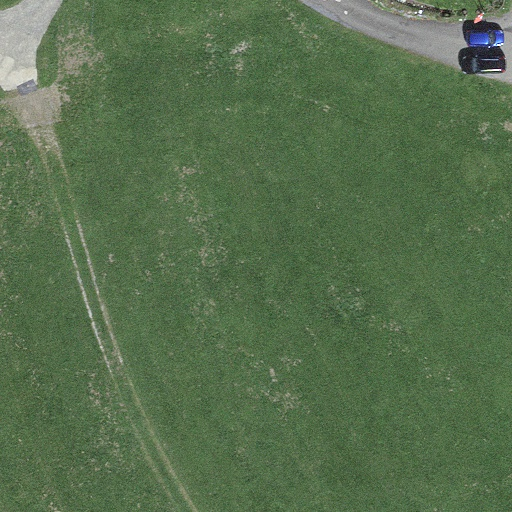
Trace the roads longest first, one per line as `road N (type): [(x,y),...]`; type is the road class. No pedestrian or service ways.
road 1 (track): [(208,511),(134,413),(25,55),(45,0)]
road 2 (track): [(303,0),(415,51),(511,57)]
